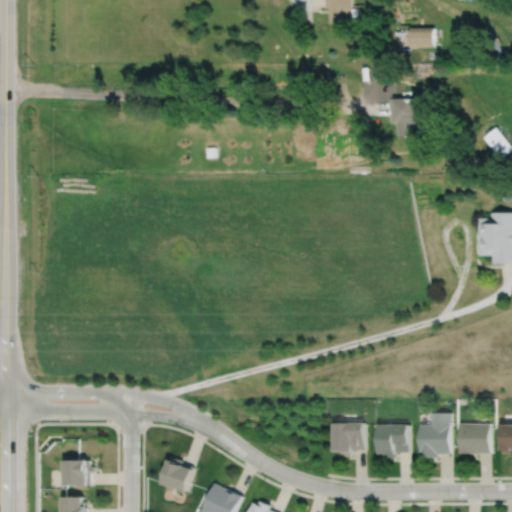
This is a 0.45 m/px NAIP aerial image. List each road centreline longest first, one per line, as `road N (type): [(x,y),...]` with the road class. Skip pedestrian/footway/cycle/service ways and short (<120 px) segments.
road 1 (tertiary): [(5,197),(4,511)]
road 2 (residential): [(511,490),(328,487),(241,449)]
road 3 (residential): [(241,449),(201,416),(150,396),(0,391)]
road 4 (residential): [(0,409),(161,416),(241,449)]
road 5 (tertiary): [(5,0),(5,197)]
